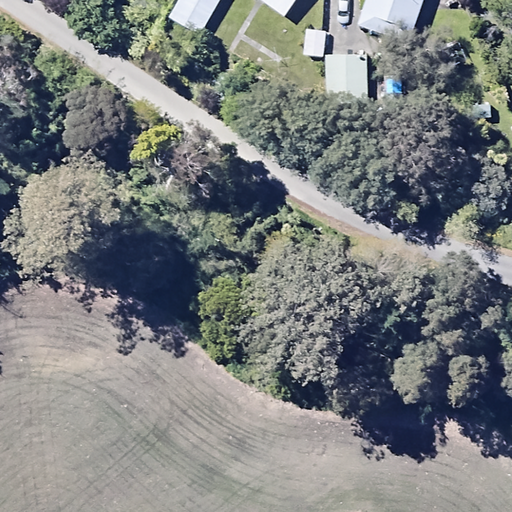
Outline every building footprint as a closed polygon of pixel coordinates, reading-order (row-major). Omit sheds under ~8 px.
[(167,0),(126,0),(115,20),(148,38),(169,1),(167,0)] [(192,48),(216,5),(208,0),(176,0),(160,29),(192,48)] [(299,0),(231,0),(278,32),(299,0)] [(420,0),(362,0),(349,37),(400,55),(420,0)] [(316,69),(318,41),(298,40),(296,67),(316,69)] [(359,66),(319,66),(318,116),(354,116),(359,116),(359,66)]
